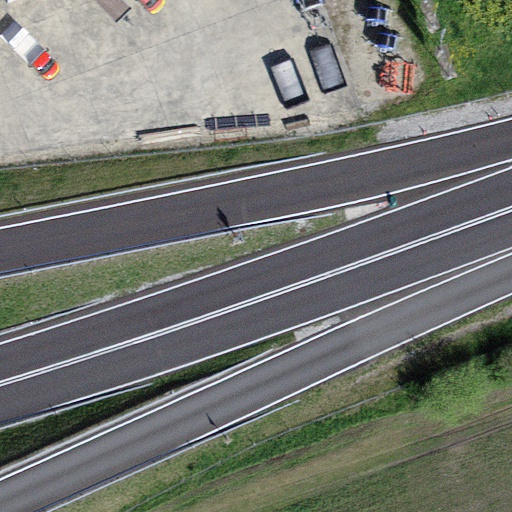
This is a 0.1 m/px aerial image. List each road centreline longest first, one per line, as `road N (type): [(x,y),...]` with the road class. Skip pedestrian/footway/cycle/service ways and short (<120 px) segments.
road 1 (trunk): [(0,503),(366,336),(511,260)]
road 2 (trunk): [(511,208),(0,383)]
road 3 (trunk): [(511,142),(0,249)]
